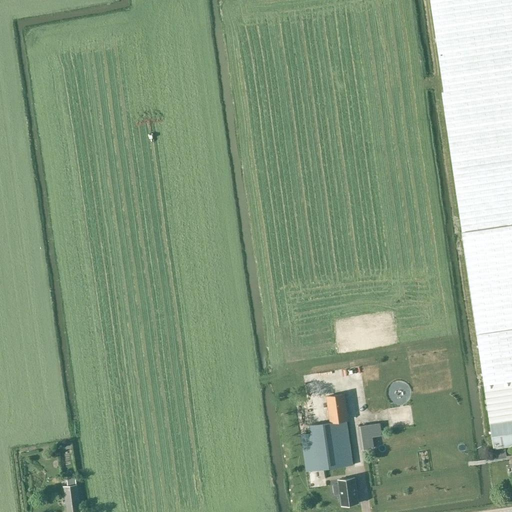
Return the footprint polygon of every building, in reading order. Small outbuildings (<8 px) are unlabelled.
[(511,0),(430,0),(443,92),(441,92),(453,169),(494,449),(511,446),(511,0)] [(14,18),(15,25),(36,22),(35,15),(14,18)] [(410,390),(409,387),(409,385),(407,382),(405,380),(403,378),(401,377),(399,377),(395,377),(393,377),(391,379),(388,381),(386,383),(385,386),(384,390),(385,393),(386,395),(387,398),(389,399),(392,401),(394,402),(397,402),(400,402),(403,401),(406,399),(409,394),(409,393),(410,390)] [(311,433),(301,434),(306,471),(353,465),(346,420),(348,420),(344,394),(326,396),(330,422),(310,425),(311,433)] [(386,409),(387,418),(395,417),(393,408),(386,409)] [(380,423),(358,426),(362,450),(374,448),(372,437),(382,435),(380,423)] [(77,484),(76,477),(67,479),(67,485),(63,486),(66,511),(72,511),(81,511),(77,484)] [(339,484),(334,485),(335,494),(340,493),(342,505),(358,503),(355,477),(338,479),(339,484)]
